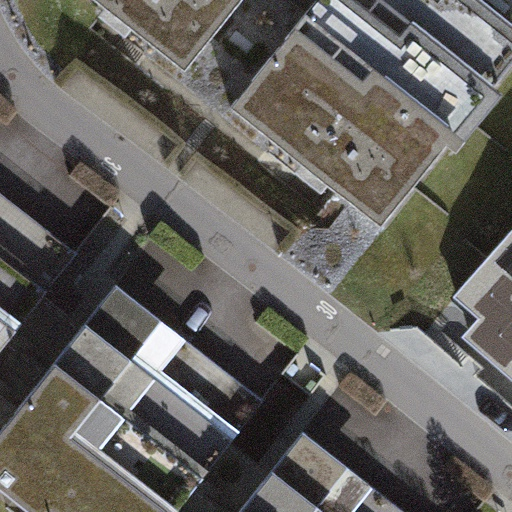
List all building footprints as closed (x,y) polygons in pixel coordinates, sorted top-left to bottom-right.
[(86,0),(176,72),(233,0),(86,0)] [(511,10),(499,0),(305,0),(224,103),(378,225),(511,55),(511,10)] [(0,341),(71,254),(0,197),(0,341)] [(176,511),(264,404),(112,283),(0,422),(0,500),(14,511),(176,511)] [(404,511),(293,423),(221,511),(404,511)]
